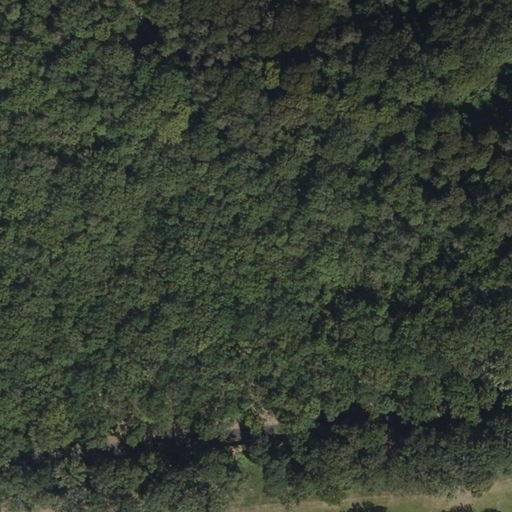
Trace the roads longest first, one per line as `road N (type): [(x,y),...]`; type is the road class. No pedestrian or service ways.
road 1 (track): [(122,0),(363,261),(392,316),(427,420)]
road 2 (unclassified): [(511,412),(0,466)]
